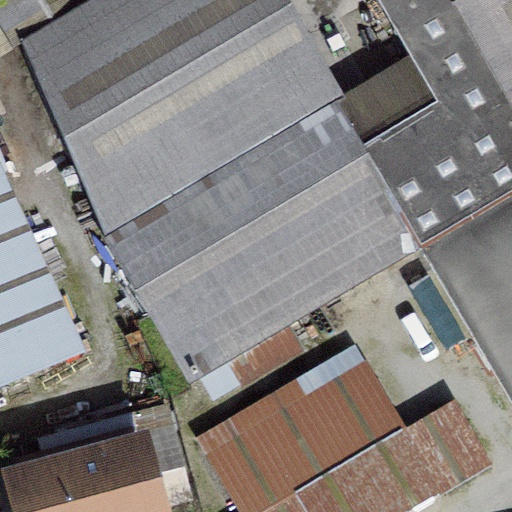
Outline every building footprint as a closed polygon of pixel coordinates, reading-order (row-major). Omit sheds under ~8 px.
[(2,0),(18,61),(122,0),(121,0),(2,0)] [(511,0),(481,0),(446,21),(433,0),(378,0),(368,6),(405,70),(329,115),(265,0),(121,0),(122,0),(18,61),(105,241),(183,390),(411,261),(511,433),(511,0)] [(0,395),(74,362),(0,200),(0,395)] [(403,445),(362,375),(305,408),(297,393),(199,451),(235,511),(419,511),(485,474),(451,416),(403,445)] [(149,511),(132,445),(0,480),(0,506),(1,511),(149,511)]
